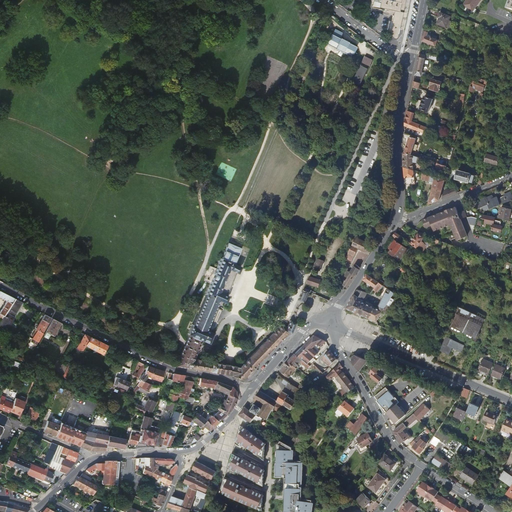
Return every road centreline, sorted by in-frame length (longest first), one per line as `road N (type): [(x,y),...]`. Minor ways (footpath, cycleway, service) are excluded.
road 1 (secondary): [(0,286),(160,364),(248,391)]
road 2 (track): [(171,329),(93,297),(0,227)]
road 3 (residential): [(338,328),(511,401)]
road 4 (secondary): [(411,62),(398,121),(397,215)]
road 5 (residential): [(345,363),(394,446),(420,465)]
road 6 (secondary): [(325,317),(397,215)]
road 7 (residential): [(511,175),(397,215)]
